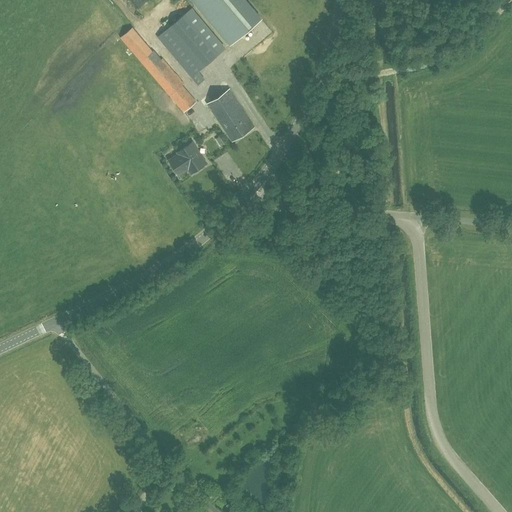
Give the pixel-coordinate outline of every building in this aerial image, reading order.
[(192,0),(230,44),(259,19),(243,0),(192,0)] [(199,72),(220,53),(186,13),(158,37),(198,85),(205,79),(199,72)] [(184,112),(197,101),(183,85),(185,84),(163,58),(162,58),(154,50),(153,51),(133,27),(121,37),(184,112)] [(254,126),(229,89),(208,103),(232,141),(254,126)] [(206,163),(193,142),(177,152),(179,154),(169,160),(179,175),(189,169),(191,173),(193,172),(194,173),(201,169),(200,167),(206,163)] [(190,430),(194,423),(189,419),(184,427),(190,430)] [(186,505),(177,499),(170,511),(171,511),(178,511),(180,509),(183,510),(186,505)]
